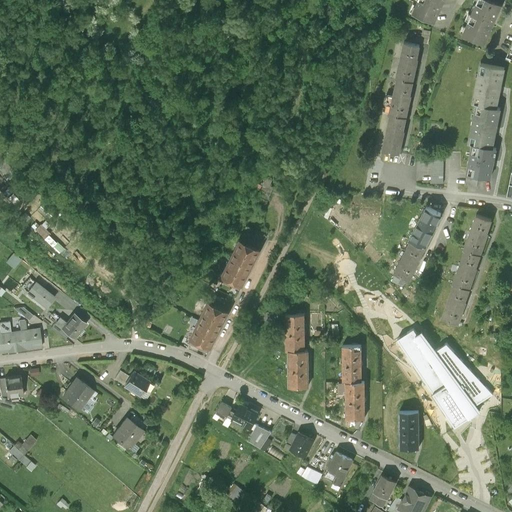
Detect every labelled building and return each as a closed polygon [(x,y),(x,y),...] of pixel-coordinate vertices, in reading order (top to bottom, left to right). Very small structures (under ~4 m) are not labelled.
[(444,0),(418,0),(412,14),(435,24),(444,0)] [(503,6),(489,0),(478,0),(463,36),(485,45),(503,6)] [(394,78),(414,83),(419,57),(418,57),(420,47),(400,42),(392,78),(394,78)] [(471,103),(475,104),(496,108),(504,72),(479,67),(471,103)] [(414,83),(394,78),(387,112),(388,112),(408,116),(415,83),(414,83)] [(475,104),(467,143),(472,144),(492,148),(500,109),(496,108),(475,104)] [(409,116),(408,116),(388,112),(381,151),(402,155),(409,116)] [(492,148),(472,144),(465,176),(478,178),(490,181),(496,149),(492,148)] [(442,153),(430,153),(429,183),(441,183),(442,153)] [(478,178),(465,176),(463,185),(476,187),(478,178)] [(443,216),(425,207),(409,238),(410,239),(427,248),(443,216)] [(492,222),(475,215),(463,248),(464,249),(480,255),(492,222)] [(242,234),(236,244),(238,245),(231,258),(249,267),(256,253),(257,253),(262,244),(242,234)] [(427,248),(410,239),(393,273),(411,282),(429,248),(427,248)] [(464,249),(452,283),(454,284),(470,290),(482,255),(480,255),(464,249)] [(249,267),(231,258),(227,268),(226,268),(220,281),(239,290),(246,276),(245,276),(249,267)] [(54,299),(35,283),(27,293),(46,308),(54,299)] [(454,284),(441,319),(459,326),(472,290),(470,290),(454,284)] [(204,312),(199,322),(218,331),(223,323),(224,323),(230,310),(209,300),(203,312),(204,312)] [(31,313),(20,305),(12,306),(19,312),(20,311),(27,317),(31,313)] [(87,324),(75,314),(67,324),(60,318),(55,324),(74,340),(87,324)] [(304,314),(286,314),(286,351),(289,351),(289,350),(305,350),(304,314)] [(21,332),(11,334),(10,324),(1,325),(2,334),(0,334),(0,352),(8,352),(8,353),(26,351),(26,350),(42,348),(40,330),(26,332),(24,321),(20,322),(21,332)] [(218,331),(199,322),(196,329),(195,328),(187,344),(208,354),(216,338),(215,337),(218,331)] [(411,330),(398,339),(454,428),(479,412),(475,405),(492,394),(446,343),(436,350),(422,330),(414,335),(411,330)] [(361,345),(342,345),(343,382),(346,382),(361,381),(361,345)] [(305,350),(289,350),(289,351),(289,387),(308,387),(308,350),(305,350)] [(125,386),(130,378),(121,372),(116,381),(125,386)] [(143,380),(133,374),(130,378),(125,386),(124,387),(140,397),(149,383),(144,379),(143,380)] [(21,377),(5,379),(7,398),(23,396),(21,377)] [(93,392),(76,380),(63,397),(79,410),(93,392)] [(361,381),(346,382),(346,418),(365,418),(364,381),(361,381)] [(15,403),(2,399),(0,404),(0,406),(12,411),(15,403)] [(231,408),(221,402),(213,417),(223,423),(231,408)] [(258,412),(240,403),(232,419),(249,428),(258,412)] [(418,448),(418,411),(399,411),(400,448),(418,448)] [(148,427),(134,416),(130,422),(144,432),(148,427)] [(130,422),(127,419),(113,437),(130,450),(144,432),(130,422)] [(274,435),(284,440),(291,428),(280,423),(274,435)] [(271,431),(257,424),(248,441),(260,449),(271,431)] [(285,442),(287,443),(292,446),(297,436),(291,432),(285,442)] [(314,441),(299,432),(297,436),(292,446),(290,449),(305,457),(314,441)] [(24,455),(14,446),(8,452),(19,460),(24,455)] [(353,459),(336,451),(332,459),(330,457),(326,464),(329,466),(328,468),(338,473),(334,481),(335,481),(341,484),(346,476),(345,475),(353,459)] [(323,473),(307,464),(301,476),(307,479),(317,484),(323,473)] [(397,482),(384,474),(375,490),(382,494),(381,497),(380,497),(376,504),(382,507),(397,482)] [(419,492),(409,486),(403,498),(399,505),(401,507),(406,509),(410,511),(422,511),(430,498),(424,495),(425,493),(419,490),(419,492)] [(0,507),(8,496),(0,490),(0,507)] [(399,505),(403,498),(395,493),(386,509),(392,511),(397,511),(401,507),(399,505)]
